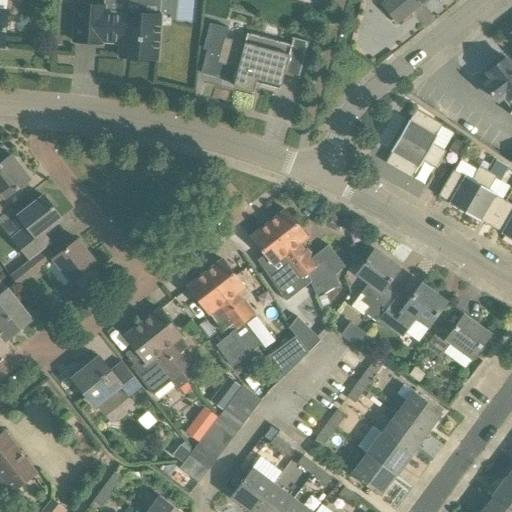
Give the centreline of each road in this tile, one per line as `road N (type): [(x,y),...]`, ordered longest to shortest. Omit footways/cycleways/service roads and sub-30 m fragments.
road 1 (residential): [(318,175),(207,140),(12,109)]
road 2 (residential): [(318,175),(346,117),(488,0)]
road 3 (residential): [(149,288),(12,109)]
road 4 (residential): [(511,283),(318,175)]
road 5 (residential): [(0,374),(22,358),(70,350),(149,288)]
road 6 (residential): [(420,511),(511,391)]
road 7 (residential): [(149,288),(246,210)]
